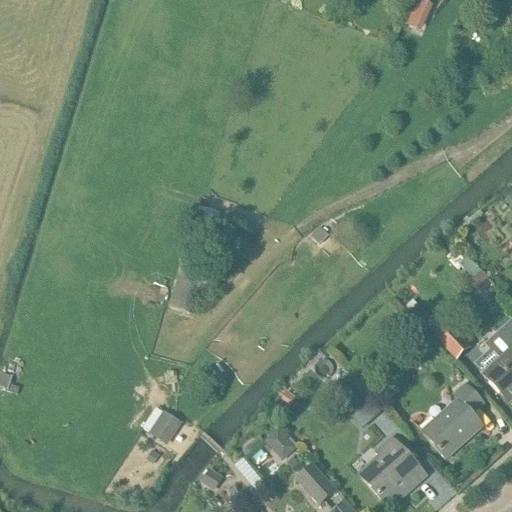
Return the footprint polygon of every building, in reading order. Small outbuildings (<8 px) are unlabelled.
[(410,15),(423,21),(430,5),(417,0),(410,15)] [(511,209),(511,189),(510,188),(501,197),(511,209)] [(168,309),(180,313),(190,316),(197,290),(206,293),(207,291),(217,294),(221,282),(210,279),(211,276),(203,274),(221,215),(199,208),(168,309)] [(319,228),(310,238),(319,246),(328,236),(319,228)] [(220,241),(218,248),(231,254),(235,239),(225,236),(224,242),(220,241)] [(462,272),(477,290),(487,281),(471,263),(462,272)] [(160,287),(157,298),(164,301),(168,289),(160,287)] [(440,315),(425,329),(428,333),(457,364),(473,349),(444,318),(440,315)] [(511,321),(484,347),(490,352),(474,366),(484,376),(509,404),(511,401),(511,321)] [(1,375),(0,378),(0,388),(8,391),(12,378),(1,375)] [(422,435),(432,446),(445,461),(483,428),(472,416),(483,405),(465,385),(453,396),(459,402),(422,435)] [(287,393),(279,404),(288,410),(296,399),(287,393)] [(370,399),(361,407),(378,427),(387,419),(370,399)] [(278,429),(264,442),(283,462),(297,448),(278,429)] [(426,478),(413,463),(391,439),(376,453),(381,458),(359,477),(387,508),(408,488),(411,492),(426,478)] [(335,494),(311,467),(295,482),(318,509),(335,494)] [(201,485),(214,495),(224,481),(209,471),(201,485)]
